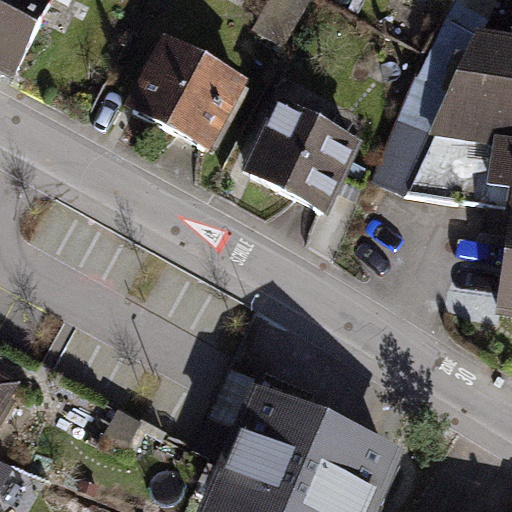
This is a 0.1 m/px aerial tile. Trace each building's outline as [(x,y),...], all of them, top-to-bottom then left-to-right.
[(0,0),(0,73),(11,79),(50,0),(0,0)] [(495,146),(511,148),(511,44),(477,38),(428,142),(494,153),(495,146)] [(237,88),(143,43),(109,111),(204,157),(237,88)] [(355,154),(264,110),(231,178),(321,223),(355,154)] [(511,148),(495,146),(494,153),(487,195),(511,199),(511,209),(492,325),(511,328),(511,148)] [(0,388),(0,415),(12,395),(0,388)] [(371,511),(394,461),(240,396),(189,511),(371,511)]
